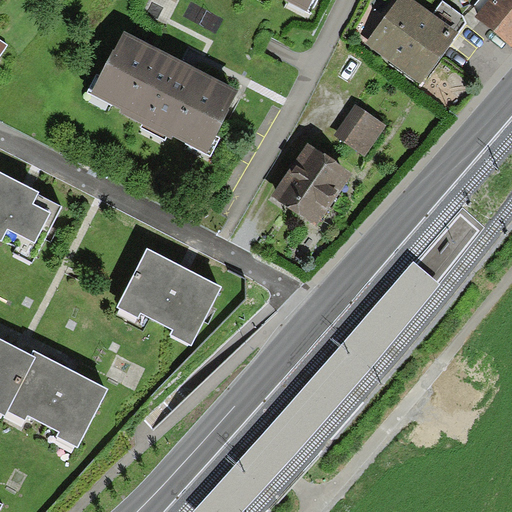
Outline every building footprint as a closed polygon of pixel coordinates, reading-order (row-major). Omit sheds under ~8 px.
[(271,0),(309,20),(319,0),(271,0)] [(511,50),(511,0),(487,0),(471,19),(510,53),(511,50)] [(454,43),(397,3),(361,55),(418,94),(454,43)] [(0,34),(11,18),(0,10),(0,34)] [(250,101),(127,42),(96,107),(219,165),(250,101)] [(381,132),(352,111),(332,138),(361,159),(381,132)] [(348,189),(307,162),(269,218),(310,246),(348,189)] [(74,216),(0,181),(0,255),(45,276),(74,216)] [(222,291),(144,252),(109,321),(187,361),(222,291)] [(118,391),(0,339),(0,426),(86,464),(118,391)] [(0,511),(10,511),(14,504),(0,497),(0,511)]
